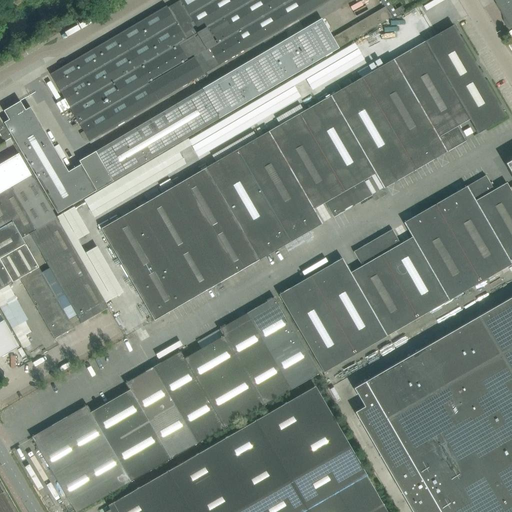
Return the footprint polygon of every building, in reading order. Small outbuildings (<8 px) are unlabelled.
[(168,8),(186,40),(199,33),(180,0),(168,8)] [(199,33),(186,40),(179,44),(180,46),(181,46),(188,59),(193,56),(204,73),(218,65),(219,66),(249,48),(220,0),(180,0),(199,33)] [(220,0),(249,48),(279,30),(261,0),(220,0)] [(261,0),(279,30),(310,13),(302,0),(261,0)] [(331,0),(302,0),(310,13),(331,0)] [(385,8),(390,18),(392,20),(406,12),(402,6),(395,11),(388,0),(384,0),(381,2),(384,8),(385,8)] [(496,0),(495,1),(498,4),(505,16),(507,23),(509,22),(511,26),(511,0),(497,0),(496,0)] [(186,40),(168,8),(167,6),(137,23),(157,57),(179,44),(186,40)] [(202,90),(219,119),(251,100),(252,100),(339,49),(338,49),(390,18),(385,8),(384,8),(333,38),(322,21),(321,19),(202,89),(202,90)] [(157,57),(137,23),(108,40),(128,74),(157,57)] [(425,42),(451,88),(480,72),(453,26),(425,42)] [(128,74),(108,40),(50,75),(70,108),(128,74)] [(425,42),(393,60),(447,152),(465,142),(457,127),(469,120),(470,120),(451,88),(425,42)] [(128,74),(148,108),(204,74),(204,73),(193,56),(188,59),(181,46),(180,46),(179,44),(157,57),(128,74)] [(447,152),(393,60),(362,78),(416,170),(447,152)] [(507,118),(480,72),(451,88),(470,120),(469,120),(478,134),(507,118)] [(70,108),(90,142),(148,108),(128,74),(70,108)] [(362,78),(331,96),(376,174),(375,174),(384,189),(416,170),(362,78)] [(113,182),(192,136),(219,119),(202,90),(96,152),(113,182)] [(300,114),(353,207),(372,195),(364,181),(375,174),(376,174),(331,96),(300,114)] [(4,123),(58,214),(113,182),(96,152),(80,162),(81,165),(68,173),(30,108),(25,111),(20,102),(4,112),(9,120),(4,123)] [(300,114),(268,132),(314,210),(325,203),(334,218),(353,207),(300,114)] [(11,139),(0,120),(0,135),(4,143),(11,139)] [(238,150),(291,242),(322,224),(314,210),(268,132),(238,150)] [(238,150),(207,168),(194,176),(101,230),(154,321),(291,242),(238,150)] [(19,154),(0,164),(0,193),(12,187),(31,175),(19,154)] [(12,187),(36,230),(56,218),(32,175),(31,175),(12,187)] [(511,193),(509,189),(506,183),(494,191),(486,176),(465,188),(511,265),(511,264),(511,193)] [(0,220),(4,226),(13,221),(22,238),(29,234),(36,230),(12,187),(0,193),(0,220)] [(480,283),(511,265),(465,188),(435,206),(480,283)] [(449,301),(480,283),(435,206),(404,223),(412,238),(449,301)] [(56,218),(36,230),(29,234),(41,254),(76,315),(81,324),(108,309),(56,218)] [(13,221),(4,226),(0,228),(0,261),(12,283),(20,279),(55,339),(74,328),(69,320),(34,258),(22,238),(13,221)] [(392,230),(373,241),(418,319),(449,301),(412,238),(400,245),(392,230)] [(29,234),(22,238),(34,258),(41,254),(29,234)] [(350,274),(387,337),(418,319),(373,241),(354,252),(362,267),(350,274)] [(342,259),(311,277),(356,355),(387,337),(350,274),(342,259)] [(0,289),(12,283),(0,261),(0,289)] [(356,355),(311,277),(279,295),(284,304),(325,373),(356,355)] [(511,511),(511,297),(365,382),(354,389),(364,407),(355,413),(412,511),(511,511)] [(274,298),(246,314),(291,392),(319,376),(279,307),(274,298)] [(0,358),(19,348),(0,314),(0,358)] [(263,408),(291,392),(246,314),(219,330),(223,337),(263,408)] [(185,359),(225,429),(263,408),(223,337),(185,359)] [(105,354),(109,362),(132,349),(127,341),(105,354)] [(197,445),(225,429),(185,359),(181,352),(153,368),(197,445)] [(169,461),(197,445),(153,368),(125,384),(129,391),(169,461)] [(385,511),(315,388),(113,503),(115,507),(110,510),(111,511),(385,511)] [(129,391),(91,413),(131,482),(169,461),(129,391)] [(103,498),(131,482),(91,413),(87,406),(59,422),(103,498)] [(78,511),(85,509),(103,498),(59,422),(32,437),(75,511),(78,511)]
